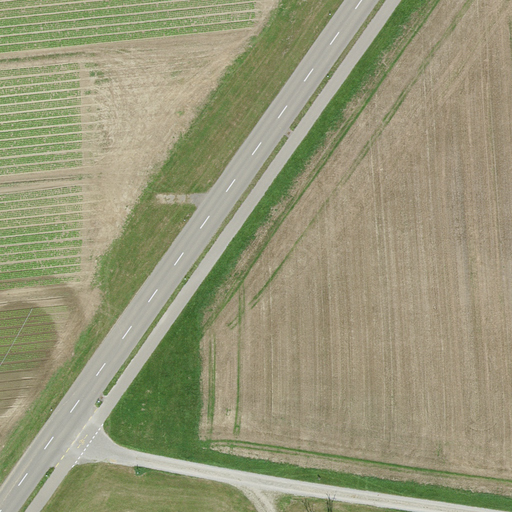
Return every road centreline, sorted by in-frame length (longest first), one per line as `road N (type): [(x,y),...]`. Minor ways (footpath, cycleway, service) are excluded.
road 1 (tertiary): [(363,0),(0,511)]
road 2 (track): [(57,433),(80,448),(467,511)]
